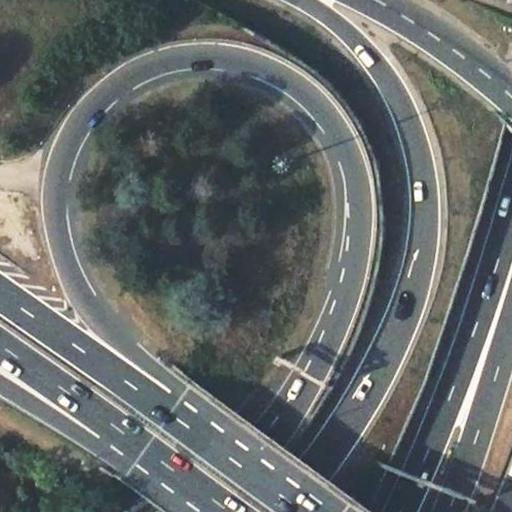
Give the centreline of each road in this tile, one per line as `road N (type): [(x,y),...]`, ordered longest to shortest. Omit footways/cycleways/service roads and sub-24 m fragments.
road 1 (trunk): [(172,412),(82,296),(61,244),(55,179),(89,109),(133,74),(172,59),(248,63),(318,106),(346,149),(359,190),(350,283),(308,380),(253,460),(190,511)]
road 2 (trunk): [(269,511),(363,396),(392,341),(410,298),(423,219),(420,157),(395,89),(354,36),(307,0)]
road 3 (trunk): [(511,220),(394,511)]
road 4 (trunk): [(511,274),(439,511)]
road 5 (trunk): [(172,412),(0,290)]
road 6 (trunk): [(0,345),(147,449)]
road 7 (trunk): [(317,511),(172,412)]
road 8 (trunk): [(0,383),(147,449)]
road 9 (trunk): [(511,86),(382,0)]
